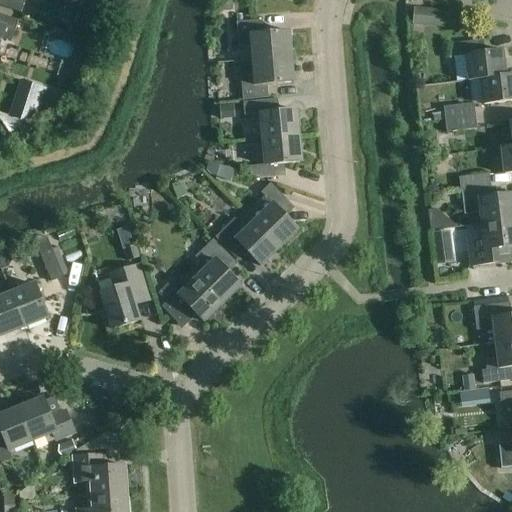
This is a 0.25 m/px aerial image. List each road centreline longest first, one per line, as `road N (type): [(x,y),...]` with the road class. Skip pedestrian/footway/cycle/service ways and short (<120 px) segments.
road 1 (residential): [(184,397),(334,249),(342,186),(329,41),(334,0)]
road 2 (residential): [(0,376),(47,358),(184,397)]
